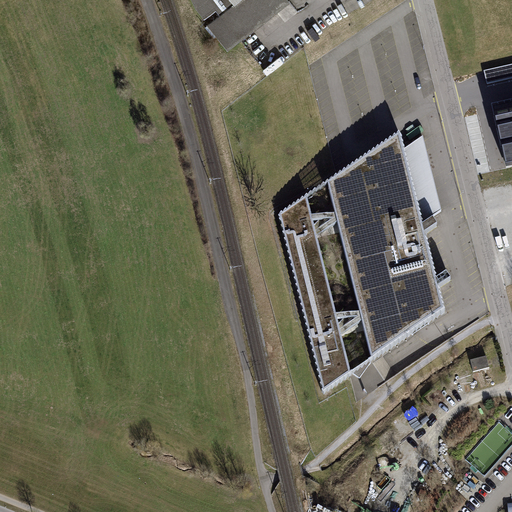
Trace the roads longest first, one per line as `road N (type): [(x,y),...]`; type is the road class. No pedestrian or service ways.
road 1 (track): [(263,479),(192,138),(148,0)]
road 2 (unclassified): [(511,344),(425,0)]
road 3 (track): [(504,313),(422,363),(316,462),(263,479)]
